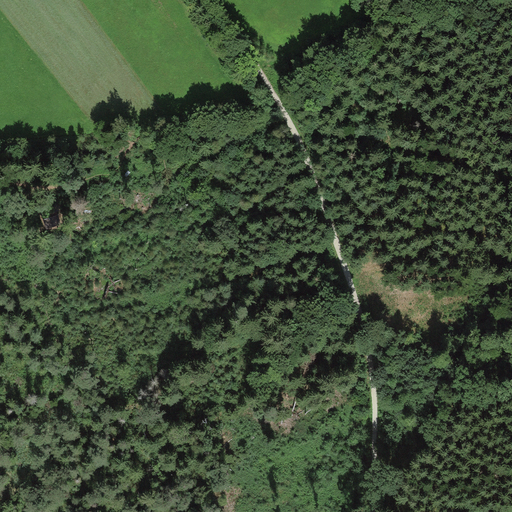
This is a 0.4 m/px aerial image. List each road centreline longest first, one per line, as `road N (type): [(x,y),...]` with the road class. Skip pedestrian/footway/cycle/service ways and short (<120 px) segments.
road 1 (track): [(213,0),(291,123),(339,242),(372,380),(371,511)]
road 2 (track): [(371,505),(445,432),(466,354),(511,281)]
